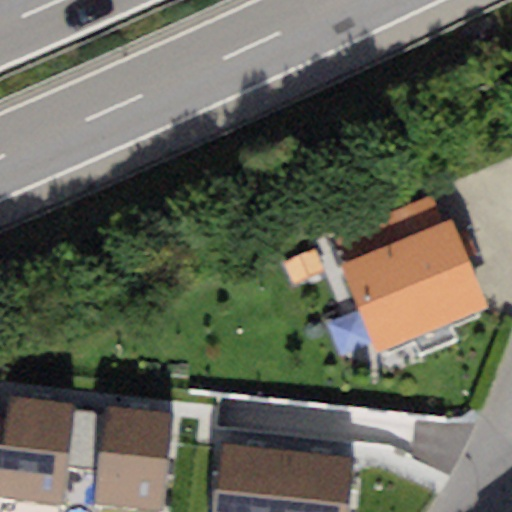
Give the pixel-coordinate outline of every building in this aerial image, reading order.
[(330,231),(343,263),(441,223),(428,192),(330,231)] [(441,223),(343,263),(378,350),(483,307),(448,220),(441,223)] [(0,418),(0,496),(63,505),(76,405),(9,397),(7,419),(0,418)] [(162,511),(172,414),(106,407),(96,506),(162,511)] [(347,511),(352,459),(223,448),(217,511),(347,511)]
